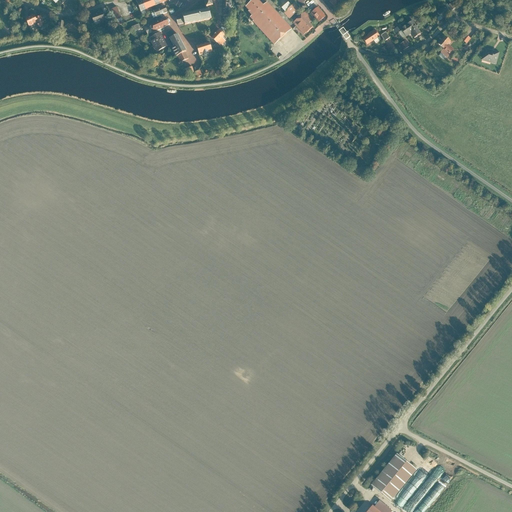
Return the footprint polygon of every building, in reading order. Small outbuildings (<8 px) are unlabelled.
[(141,0),(136,2),(140,13),(146,11),(141,0)] [(147,0),(141,0),(146,11),(151,9),(147,0)] [(153,0),(147,0),(151,9),(156,7),(153,0)] [(252,16),(249,18),(273,45),(291,29),(267,2),(263,6),(257,0),(254,0),(246,8),(252,16)] [(340,0),(327,0),(336,8),(343,2),(340,0)] [(446,6),(437,13),(443,20),(452,13),(451,12),(456,8),(452,3),(449,6),(446,6)] [(294,4),(284,13),(289,20),(300,10),(294,4)] [(124,24),(117,7),(112,10),(119,26),(124,24)] [(165,7),(154,12),(157,18),(168,13),(165,7)] [(318,8),(311,14),(319,23),(326,17),(318,8)] [(210,10),(184,16),(184,17),(177,19),(178,26),(186,24),(186,26),(212,20),(210,10)] [(103,12),(91,15),(95,25),(106,21),(103,12)] [(314,28),(309,23),(313,20),(305,12),(293,24),(304,36),(314,28)] [(34,15),(25,19),(29,27),(37,24),(39,29),(45,26),(41,17),(36,19),(34,15)] [(166,18),(157,21),(161,30),(170,25),(166,18)] [(79,22),(64,20),(64,22),(63,29),(78,31),(79,22)] [(157,21),(149,25),(153,34),(161,30),(157,21)] [(412,21),(409,23),(417,36),(421,34),(413,22),(412,21)] [(406,25),(400,29),(405,37),(411,33),(414,38),(417,36),(409,23),(406,25)] [(364,39),(367,45),(380,37),(375,29),(368,34),(370,36),(364,39)] [(177,57),(178,57),(185,54),(187,53),(178,36),(176,37),(173,31),(166,34),(169,40),(171,40),(175,48),(172,48),(177,57)] [(220,31),(212,38),(221,46),(226,41),(223,38),(225,36),(220,31)] [(390,38),(386,32),(381,35),(385,41),(390,38)] [(164,40),(161,34),(151,39),(154,46),(164,40)] [(468,44),(472,38),(466,34),(462,40),(468,44)] [(445,37),(438,45),(444,50),(441,53),(447,58),(454,50),(448,46),(451,42),(445,37)] [(164,40),(154,46),(158,52),(168,46),(164,40)] [(406,40),(400,44),(404,50),(410,47),(406,40)] [(210,42),(197,46),(200,56),(213,52),(210,42)] [(499,53),(484,49),(481,61),(495,65),(499,53)] [(188,59),(185,54),(178,57),(182,63),(188,59)] [(397,454),(371,486),(391,501),(416,470),(397,454)]
